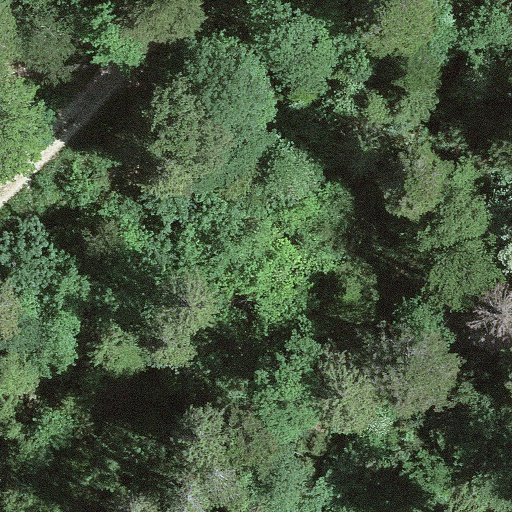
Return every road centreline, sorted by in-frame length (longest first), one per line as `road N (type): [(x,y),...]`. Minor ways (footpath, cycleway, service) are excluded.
road 1 (track): [(0,188),(199,0)]
road 2 (track): [(0,82),(140,56)]
